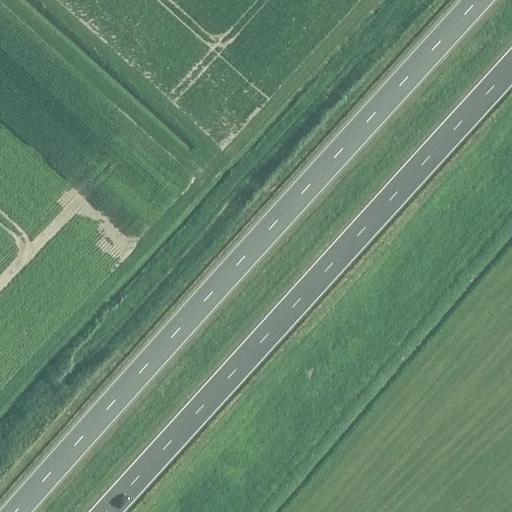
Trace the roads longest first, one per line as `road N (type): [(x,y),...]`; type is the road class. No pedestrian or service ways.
road 1 (trunk): [(481,0),(15,511)]
road 2 (trunk): [(103,511),(511,58)]
